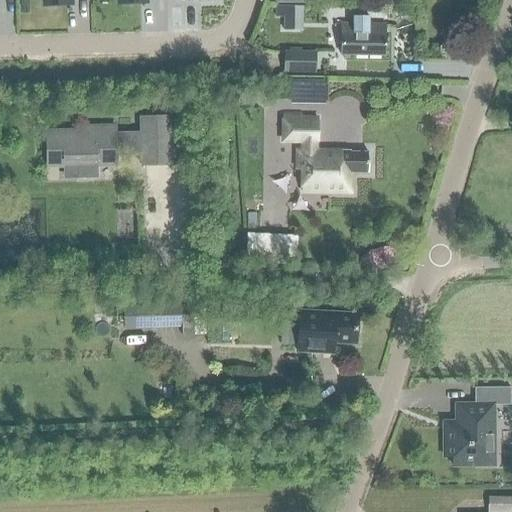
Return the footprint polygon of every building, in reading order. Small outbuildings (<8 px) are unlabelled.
[(283,16),(302,17),(302,6),(283,6),(283,16)] [(340,55),(340,56),(384,56),(384,55),(384,25),(368,25),(368,17),(352,17),(352,25),(340,24),(340,55)] [(285,52),(285,72),(315,73),(315,53),(285,52)] [(317,118),(300,118),(300,115),(283,115),(283,140),(302,140),(302,150),(297,150),(297,169),(302,169),(302,191),(328,191),(328,189),(350,190),(350,172),(368,172),(368,152),(350,152),(350,151),(315,150),(315,140),(317,141),(317,118)] [(140,116),(140,132),(141,155),(141,166),(174,165),(173,116),(140,116)] [(81,135),(47,136),(47,131),(48,164),(77,163),(77,167),(77,177),(97,176),(97,166),(96,162),(115,162),(115,156),(114,132),(114,125),(81,126),(81,135)] [(246,235),(245,261),(296,264),(297,237),(246,235)] [(193,336),(191,302),(122,306),(123,331),(180,328),(180,336),(193,336)] [(324,317),(299,316),(297,353),(322,354),(322,351),(338,352),(338,342),(354,343),(354,340),(356,338),(356,332),(354,330),(355,326),(357,324),(357,319),(355,316),(355,314),(324,312),(324,317)] [(494,465),(493,405),(510,405),(510,387),(474,387),(474,404),(456,405),(456,422),(444,422),(444,457),(452,457),(452,465),(494,465)] [(511,511),(511,496),(487,497),(486,511),(511,511)]
